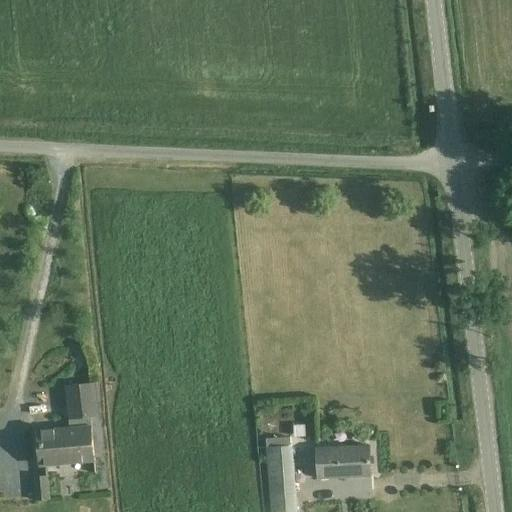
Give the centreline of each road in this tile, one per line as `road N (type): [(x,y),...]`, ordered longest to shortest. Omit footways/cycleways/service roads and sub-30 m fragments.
road 1 (unclassified): [(451,160),(0,141)]
road 2 (unclassified): [(494,511),(451,160)]
road 3 (unclassified): [(451,160),(431,0)]
